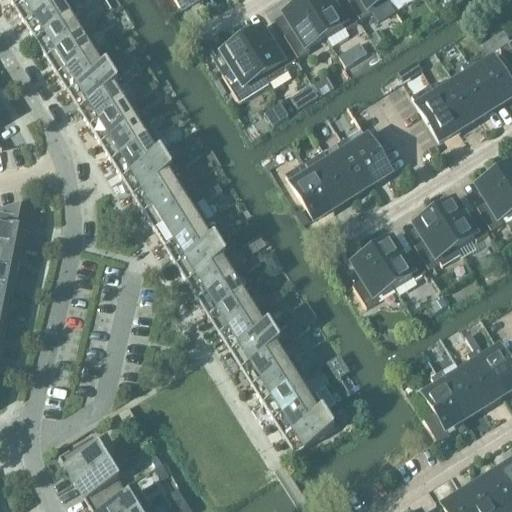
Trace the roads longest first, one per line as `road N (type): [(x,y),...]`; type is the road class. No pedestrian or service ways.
road 1 (residential): [(27,434),(71,248),(67,176)]
road 2 (residential): [(511,140),(335,250)]
road 3 (residential): [(511,431),(384,511)]
road 4 (residential): [(67,176),(0,55)]
